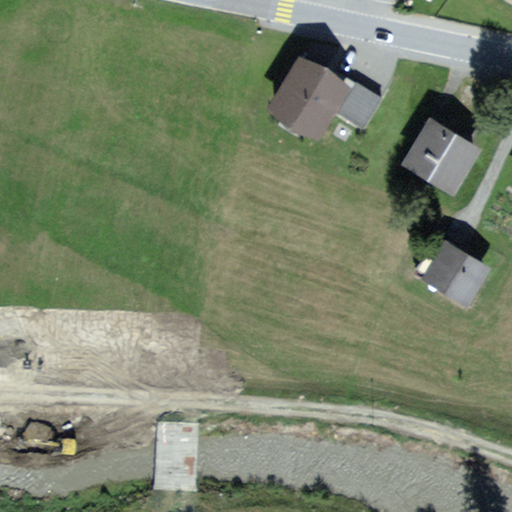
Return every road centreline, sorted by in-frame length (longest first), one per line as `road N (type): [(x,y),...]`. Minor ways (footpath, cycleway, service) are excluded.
road 1 (track): [(176,404),(388,417),(511,455)]
road 2 (secondary): [(511,59),(246,2)]
road 3 (track): [(0,388),(176,404)]
